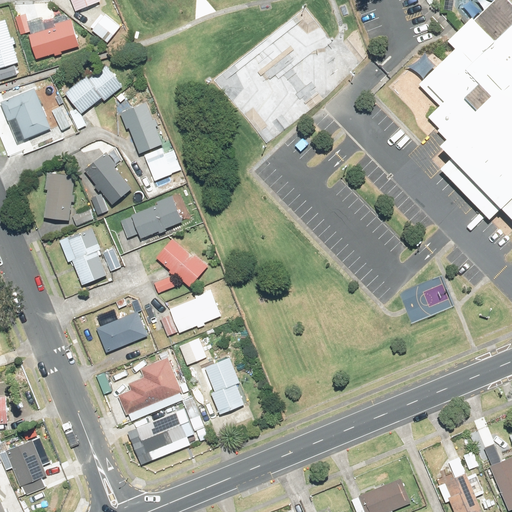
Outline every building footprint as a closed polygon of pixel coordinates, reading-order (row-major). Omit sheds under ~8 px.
[(71,0),(75,11),(101,2),(99,0),(71,0)] [(506,207),(511,212),(511,0),(496,0),(487,9),(467,27),(451,42),(456,49),(423,84),(443,104),(429,114),(456,139),(446,146),(457,157),(444,169),(495,217),(506,207)] [(455,0),(446,0),(446,11),(455,11),(455,0)] [(105,11),(91,27),(109,44),(124,27),(105,11)] [(28,34),(35,58),(54,53),(55,55),(61,54),(61,51),(79,45),(71,18),(54,23),(56,26),(28,34)] [(0,67),(18,62),(5,20),(0,21),(0,67)] [(295,51),(292,46),(258,72),(261,76),(265,73),(269,79),(275,75),(279,80),(290,72),(287,68),(295,62),(289,55),(295,51)] [(105,102),(124,87),(105,64),(89,77),(88,75),(66,93),(82,112),(101,97),(105,102)] [(64,73),(55,78),(62,90),(70,85),(64,73)] [(52,76),(37,81),(40,89),(55,84),(52,76)] [(315,88),(311,83),(296,95),(299,99),(304,94),(309,100),(316,93),(312,90),(315,88)] [(50,128),(34,88),(0,101),(0,107),(6,122),(16,118),(24,139),(50,128)] [(163,144),(146,101),(119,111),(126,129),(130,127),(140,153),(163,144)] [(64,105),(55,110),(65,131),(74,126),(64,105)] [(253,108),(244,116),(267,144),(273,139),(265,129),(268,126),(253,108)] [(167,147),(147,156),(151,166),(171,157),(167,147)] [(108,152),(85,171),(113,205),(132,189),(114,167),(118,164),(108,152)] [(72,194),(75,175),(48,171),(45,194),(47,194),(44,217),(69,220),(71,201),(74,201),(74,195),(72,194)] [(132,214),(141,237),(158,231),(159,233),(166,231),(165,228),(183,221),(173,194),(157,201),(158,204),(132,214)] [(102,195),(93,199),(101,217),(110,212),(102,195)] [(92,209),(75,215),(79,225),(95,219),(92,209)] [(132,217),(122,220),(129,237),(139,234),(132,217)] [(104,250),(95,229),(70,239),(79,260),(76,261),(86,285),(111,275),(101,251),(104,250)] [(173,238),(156,257),(191,287),(210,265),(196,253),(194,256),(173,238)] [(116,248),(106,252),(113,272),(124,268),(116,248)] [(174,277),(157,283),(160,292),(178,286),(174,277)] [(180,333),(222,315),(210,288),(194,295),(196,299),(170,310),(180,333)] [(131,295),(118,301),(121,309),(134,302),(131,295)] [(96,328),(106,353),(148,336),(138,311),(96,328)] [(210,362),(215,360),(205,337),(182,346),(190,365),(208,358),(210,362)] [(119,394),(127,414),(183,392),(168,357),(141,368),(144,377),(128,383),(130,389),(119,394)] [(230,357),(205,367),(215,391),(211,393),(220,415),(246,404),(237,384),(240,383),(230,357)] [(0,424),(10,424),(8,396),(0,396),(0,424)] [(195,399),(185,403),(197,432),(207,428),(195,399)] [(178,412),(137,428),(146,453),(169,444),(171,447),(189,439),(178,412)] [(35,439),(7,450),(22,487),(25,486),(29,495),(47,488),(43,478),(50,475),(35,439)] [(431,451),(422,454),(430,473),(438,470),(431,451)] [(474,451),(465,455),(471,470),(480,466),(474,451)] [(511,456),(491,466),(509,510),(511,508),(511,456)] [(482,511),(468,474),(444,483),(455,511),(482,511)] [(359,495),(365,511),(385,511),(411,502),(401,478),(359,495)]
